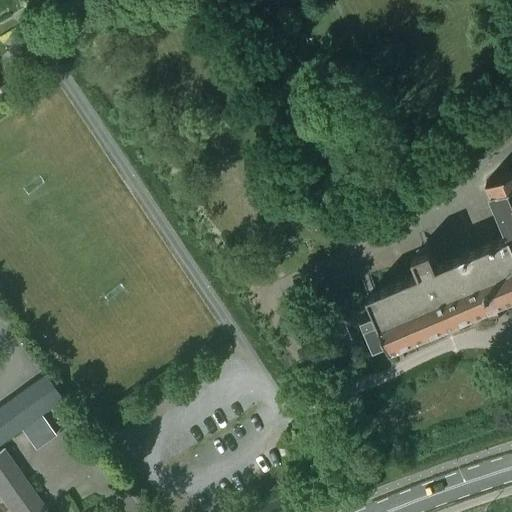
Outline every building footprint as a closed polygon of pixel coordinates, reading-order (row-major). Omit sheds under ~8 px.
[(436,265),(430,250),(414,256),(421,272),(368,294),(375,310),(363,315),(376,344),(388,339),(391,348),(486,307),(490,316),(508,308),(504,300),(511,296),(511,196),(507,185),(511,183),(511,169),(486,180),(509,235),(436,265)] [(44,373),(0,404),(0,441),(61,398),(44,373)] [(40,414),(30,421),(45,442),(55,435),(40,414)] [(87,441),(95,452),(102,446),(95,435),(87,441)] [(0,450),(0,492),(14,511),(37,511),(45,507),(3,448),(0,450)]
